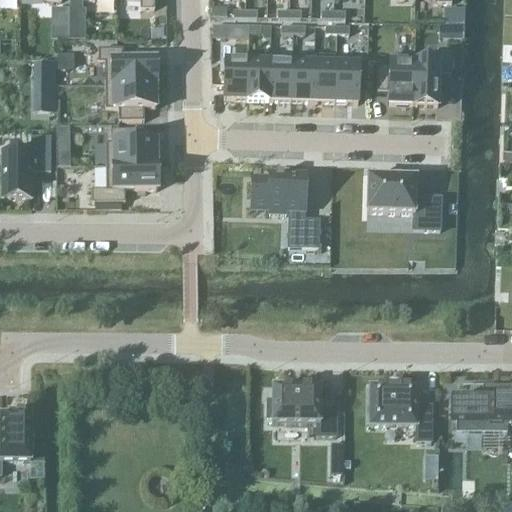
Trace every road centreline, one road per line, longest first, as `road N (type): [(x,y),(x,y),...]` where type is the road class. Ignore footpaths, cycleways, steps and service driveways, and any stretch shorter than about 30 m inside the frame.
road 1 (residential): [(0,368),(42,341),(511,353)]
road 2 (residential): [(0,231),(189,231),(194,139)]
road 3 (residential): [(194,139),(442,146)]
road 4 (residential): [(194,139),(189,0)]
